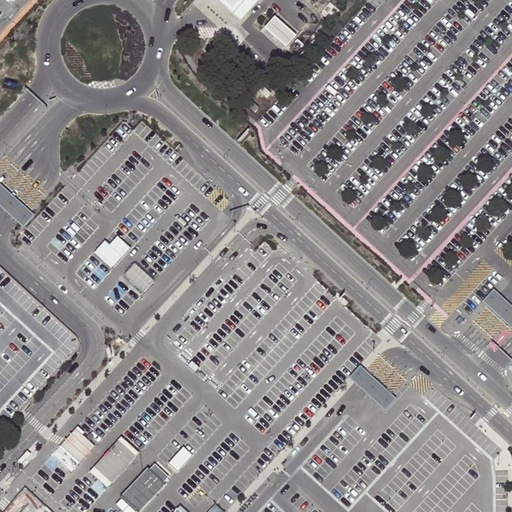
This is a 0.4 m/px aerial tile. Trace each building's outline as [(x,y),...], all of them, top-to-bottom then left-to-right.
[(0,0),(0,33),(30,0),(0,0)] [(260,0),(211,0),(212,0),(240,24),(260,0)] [(284,28),(272,18),(262,30),(274,40),(284,49),(295,37),(284,28)] [(258,92),(267,100),(271,95),(263,88),(258,92)] [(246,106),(255,114),(259,109),(250,102),(246,106)] [(0,209),(2,211),(16,223),(17,225),(21,229),(33,216),(30,213),(27,211),(20,204),(13,198),(5,191),(0,186),(0,209)] [(94,233),(76,217),(67,227),(84,243),(94,233)] [(108,247),(104,243),(92,255),(109,271),(129,250),(116,238),(108,247)] [(135,264),(124,275),(144,293),(154,282),(135,264)] [(0,434),(21,411),(77,351),(79,347),(79,343),(78,339),(0,267),(0,434)] [(492,291),(481,304),(489,311),(495,317),(502,323),(509,330),(511,332),(511,309),(507,305),(500,299),(492,291)] [(367,376),(358,368),(347,380),(352,385),(356,388),(362,393),(370,400),(377,406),(384,413),(395,400),(388,394),(381,388),(374,381),(367,376)] [(61,446),(80,463),(95,447),(76,429),(61,446)] [(137,457),(119,440),(94,468),(112,484),(137,457)] [(138,511),(163,486),(146,470),(120,498),(134,511),(138,511)]
